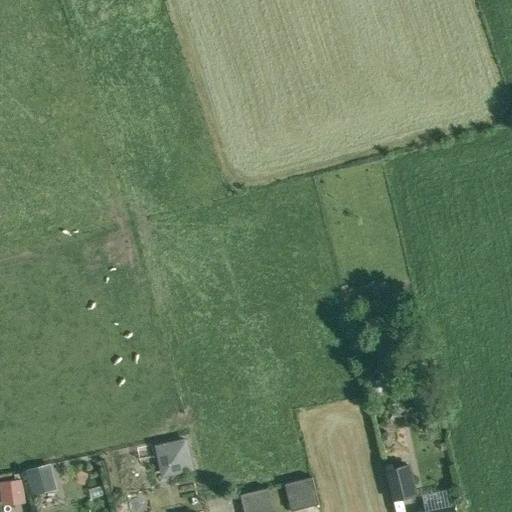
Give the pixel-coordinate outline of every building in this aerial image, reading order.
[(386,391),(375,394),(379,407),(390,404),(386,391)] [(182,440),(156,445),(162,476),(188,471),(182,440)] [(409,465),(386,471),(393,500),(417,494),(409,465)] [(51,466),(30,471),(35,494),(56,489),(51,466)] [(313,477),(286,484),(293,511),(320,504),(313,477)] [(20,480),(1,484),(4,503),(24,499),(20,480)] [(274,511),(269,488),(242,494),(245,511),(274,511)]
